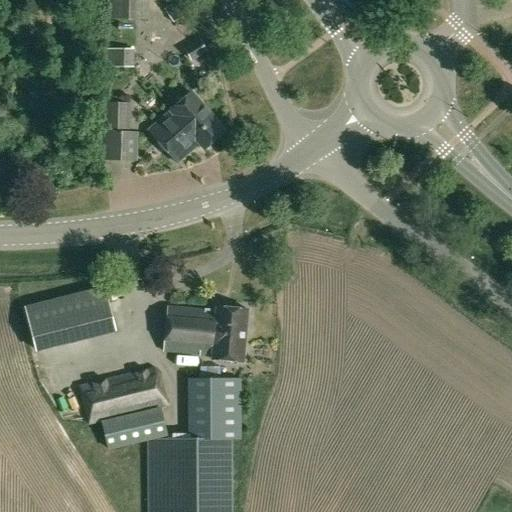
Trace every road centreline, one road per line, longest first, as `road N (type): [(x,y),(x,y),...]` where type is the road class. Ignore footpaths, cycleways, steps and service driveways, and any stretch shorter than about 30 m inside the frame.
road 1 (tertiary): [(0,236),(188,212),(317,150)]
road 2 (unclassified): [(317,150),(291,120),(228,0)]
road 3 (residential): [(511,307),(397,222)]
